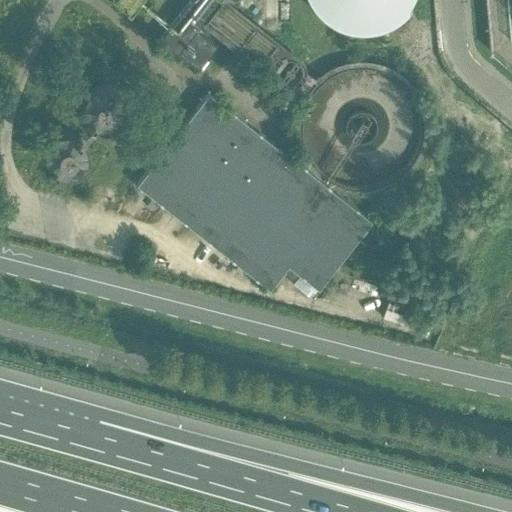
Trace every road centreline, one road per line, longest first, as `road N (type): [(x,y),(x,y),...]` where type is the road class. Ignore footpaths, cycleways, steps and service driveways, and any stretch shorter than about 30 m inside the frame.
road 1 (unclassified): [(0,256),(511,383)]
road 2 (motorway): [(453,511),(94,435)]
road 3 (motorway): [(361,511),(94,435)]
road 4 (unclassified): [(511,104),(464,63),(452,40),(449,0)]
